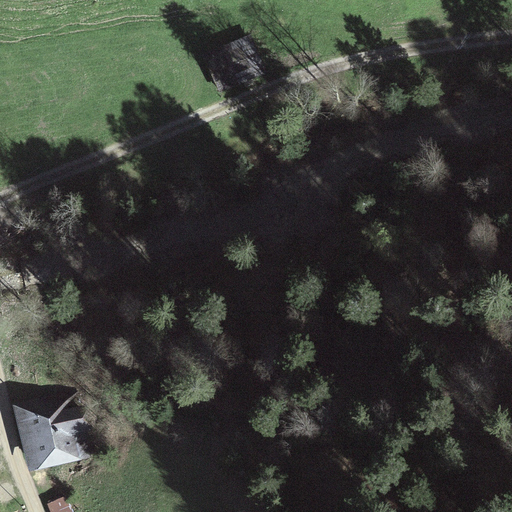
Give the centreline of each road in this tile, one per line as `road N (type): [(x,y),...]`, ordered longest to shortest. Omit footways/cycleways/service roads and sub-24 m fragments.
road 1 (track): [(0,200),(336,65),(435,42),(511,36)]
road 2 (unclassified): [(35,511),(0,392)]
